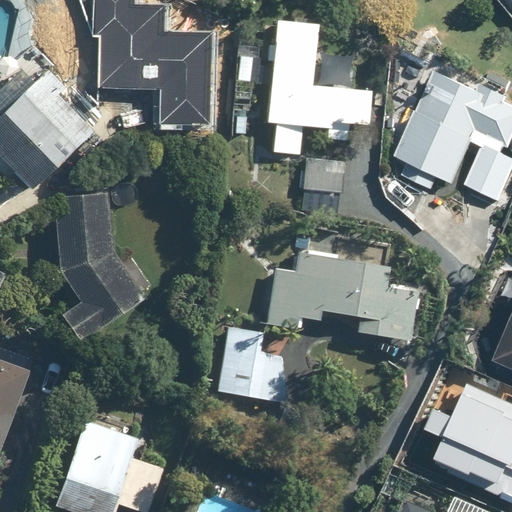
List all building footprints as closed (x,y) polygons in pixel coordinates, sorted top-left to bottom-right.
[(104,31),(103,91),(156,92),(155,123),(211,124),(213,30),(172,29),(172,7),(140,6),(140,0),(95,0),(95,31),(104,31)] [(270,85),(267,121),(275,122),(272,151),(302,154),(305,125),(333,127),(333,120),(371,124),(374,90),(315,85),(320,22),(281,19),(275,85),(270,85)] [(0,90),(0,153),(34,189),(95,130),(29,62),(0,90)] [(443,175),(459,182),(478,141),(486,145),(468,184),(503,201),(511,182),(511,152),(506,150),(510,143),(511,144),(511,92),(490,82),(487,89),(441,67),(400,155),(412,161),(406,174),(437,188),(443,175)] [(307,157),(304,189),(343,193),(346,160),(307,157)] [(57,210),(62,271),(83,301),(64,313),(83,341),(145,298),(116,255),(110,191),(64,195),(65,209),(57,210)] [(392,266),(300,251),(297,272),(277,269),(269,322),(300,327),(302,316),(322,320),(324,309),(362,315),(359,331),(412,339),(420,291),(388,286),(392,266)] [(0,269),(0,291),(9,273),(0,269)] [(230,325),(218,390),(288,403),(284,356),(262,352),(265,331),(230,325)] [(511,335),(502,359),(511,363),(511,335)] [(0,456),(32,368),(0,356),(0,456)] [(439,437),(428,462),(511,498),(511,407),(465,387),(452,418),(431,409),(422,430),(439,437)] [(58,504),(81,511),(114,511),(118,503),(146,511),(151,511),(166,467),(133,456),(140,436),(86,419),(58,504)] [(451,511),(418,498),(411,511),(471,511),(454,505),(451,511)]
